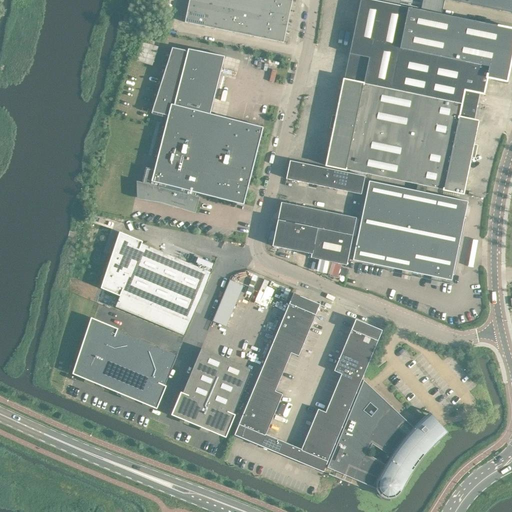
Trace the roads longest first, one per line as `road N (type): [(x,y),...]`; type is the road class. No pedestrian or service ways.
road 1 (unclassified): [(316,0),(259,249),(280,267),(442,333),(460,338),(501,329)]
road 2 (secondary): [(237,511),(0,413)]
road 3 (unclassified): [(501,329),(491,247),(511,146)]
